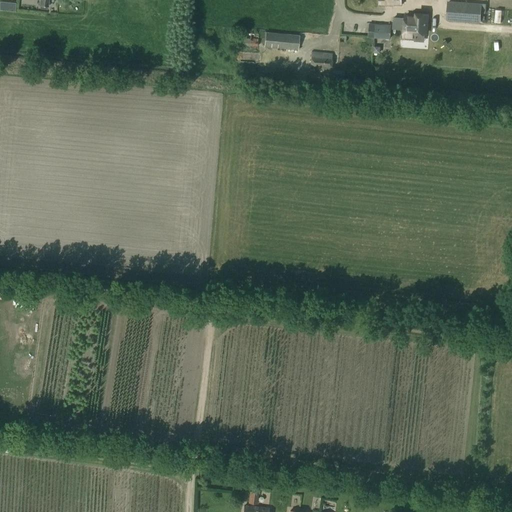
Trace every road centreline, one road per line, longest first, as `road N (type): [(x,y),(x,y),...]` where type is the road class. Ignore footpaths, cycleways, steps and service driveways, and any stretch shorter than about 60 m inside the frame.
road 1 (track): [(210,303),(511,339)]
road 2 (track): [(210,303),(0,278)]
road 3 (track): [(188,511),(210,303)]
